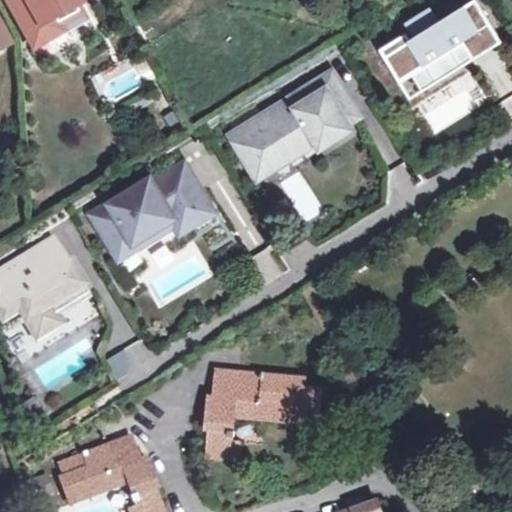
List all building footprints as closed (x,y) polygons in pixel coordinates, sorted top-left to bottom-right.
[(80,7),(76,0),(5,0),(33,52),(62,36),(59,28),(55,20),(75,10),(80,7)] [(467,60),(460,48),(468,43),(472,51),(500,33),(479,0),(477,0),(443,21),(434,6),(407,22),(416,37),(413,39),(409,32),(383,48),(403,81),(414,74),(422,86),(467,60)] [(78,17),(75,10),(55,20),(59,28),(78,17)] [(467,60),(422,86),(425,91),(505,41),(500,33),(472,51),(468,43),(460,48),(467,60)] [(344,105),(347,106),(326,74),(315,82),(331,107),(332,106),(333,105),(335,104),(338,103),(340,103),(343,104),(344,105)] [(315,82),(230,135),(236,154),(248,174),(309,137),(315,147),(344,129),(341,125),(354,117),(353,115),(352,114),(351,112),(350,109),(348,108),(347,106),(344,105),(343,104),(340,103),(338,103),(335,104),(333,105),(332,106),(331,107),(315,82)] [(309,137),(248,174),(254,183),(315,147),(309,137)] [(185,158),(84,212),(120,268),(172,231),(186,246),(220,220),(185,158)] [(48,243),(0,272),(0,323),(3,329),(20,319),(33,340),(57,324),(54,321),(46,307),(81,287),(69,268),(60,273),(56,267),(60,264),(48,243)] [(252,258),(266,282),(283,272),(268,248),(252,258)] [(73,265),(69,268),(81,287),(46,307),(54,321),(92,297),(73,265)] [(209,397),(207,430),(211,430),(208,457),(240,460),(241,444),(233,443),(235,417),(318,425),(321,389),(306,387),(306,378),(216,370),(214,397),(209,397)] [(145,457),(140,459),(135,461),(131,449),(136,448),(131,436),(82,452),(88,468),(60,478),(70,504),(128,483),(138,508),(130,511),(163,511),(155,489),(158,487),(145,457)] [(135,461),(140,459),(136,448),(131,449),(135,461)]
